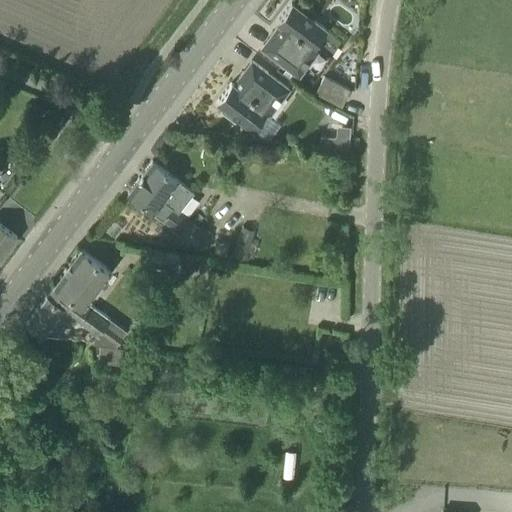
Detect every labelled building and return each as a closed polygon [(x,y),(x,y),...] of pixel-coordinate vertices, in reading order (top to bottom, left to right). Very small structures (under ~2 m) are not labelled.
[(298,7),(291,2),(276,21),(278,23),(260,47),(298,75),(317,50),(312,47),(326,29),(312,18),(315,14),(301,4),(298,7)] [(288,99),(283,95),(288,88),(251,60),(233,84),(231,82),(216,101),(223,106),(221,110),(234,120),(237,117),(252,128),(266,110),(269,113),(274,117),(288,99)] [(349,88),(323,75),(315,91),(341,105),(349,88)] [(181,208),(193,193),(184,186),(184,185),(168,172),(152,160),(140,176),(181,208)] [(140,176),(127,191),(143,204),(200,248),(209,236),(208,235),(209,233),(201,227),(199,229),(178,212),(181,208),(140,176)] [(0,258),(17,236),(1,224),(0,223),(0,258)] [(242,226),(233,255),(245,260),(249,250),(254,251),(255,248),(257,249),(261,237),(253,234),(254,230),(242,226)] [(80,247),(54,282),(84,304),(86,301),(92,294),(96,296),(102,287),(99,284),(110,269),(80,247)] [(147,265),(176,270),(179,252),(150,247),(147,265)] [(25,322),(42,333),(75,337),(76,326),(56,324),(52,322),(53,319),(56,315),(61,309),(62,308),(98,333),(99,331),(103,327),(109,317),(86,301),(84,304),(54,282),(54,283),(55,284),(47,294),(46,294),(25,322)]
